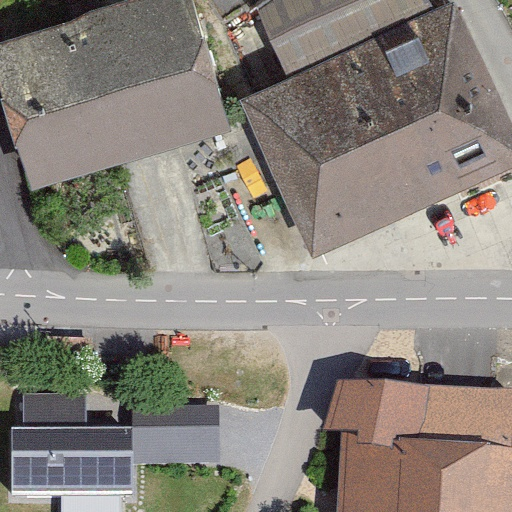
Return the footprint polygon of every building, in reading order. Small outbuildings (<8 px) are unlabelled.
[(0,61),(35,171),(225,111),(189,0),(144,0),(0,45),(0,61)] [(261,0),(253,6),(283,77),(442,6),(438,0),(261,0)] [(243,95),(314,251),(511,161),(511,132),(452,1),(442,6),(283,77),(243,95)] [(441,511),(448,398),(339,390),(334,447),(345,448),(339,511),(441,511)] [(511,511),(511,401),(448,398),(441,511),(511,511)] [(24,438),(13,438),(13,502),(132,502),(133,439),(86,439),(86,400),(24,400),(24,438)]
